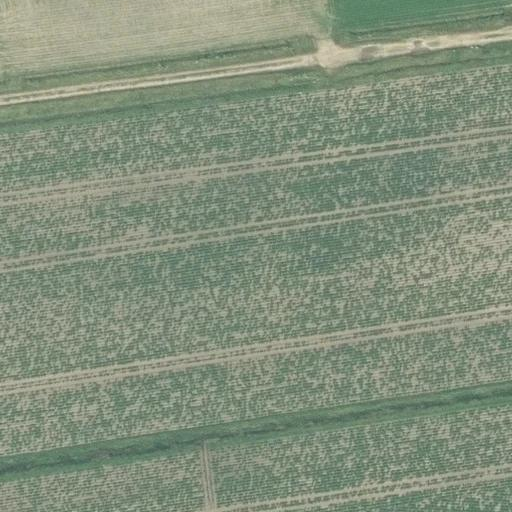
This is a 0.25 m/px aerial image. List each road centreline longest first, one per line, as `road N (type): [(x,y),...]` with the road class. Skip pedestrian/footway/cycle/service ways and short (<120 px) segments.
road 1 (track): [(0,102),(319,60)]
road 2 (unclassified): [(319,60),(511,34)]
